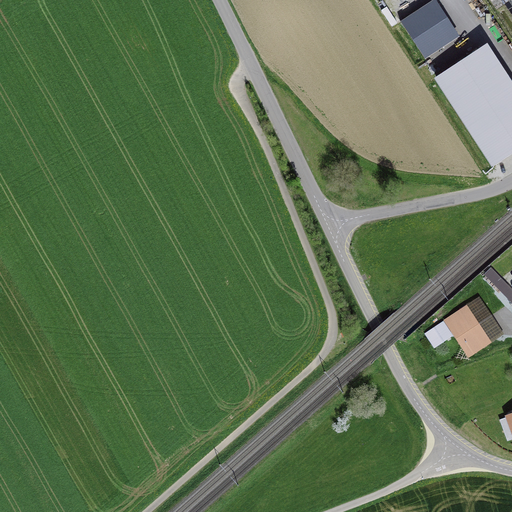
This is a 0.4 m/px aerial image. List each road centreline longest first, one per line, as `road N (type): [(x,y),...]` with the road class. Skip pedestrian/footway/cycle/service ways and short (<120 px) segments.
road 1 (track): [(150,511),(320,358),(332,332),(331,312),(239,85),(249,61)]
road 2 (unclassified): [(327,221),(393,369),(459,451)]
road 3 (unclassified): [(219,0),(327,221)]
road 4 (residential): [(327,221),(511,182)]
road 5 (track): [(327,511),(459,451)]
